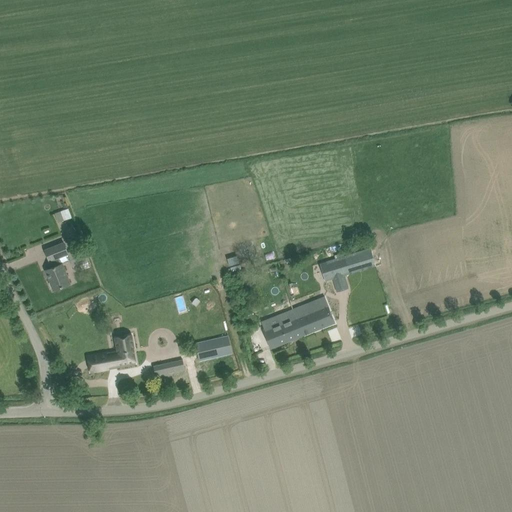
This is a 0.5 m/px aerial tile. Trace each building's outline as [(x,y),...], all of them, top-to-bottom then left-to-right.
[(55,213),(58,222),(72,218),(69,208),(55,213)] [(80,236),(76,238),(79,247),(84,246),(80,236)] [(69,255),(64,242),(45,250),(49,261),(51,260),(53,267),(46,270),(50,280),(49,283),(51,287),(53,288),(53,290),(63,286),(71,283),(63,263),(61,264),(59,259),(69,255)] [(69,251),(74,265),(89,259),(84,246),(79,247),(69,251)] [(370,248),(320,263),(325,281),(375,265),(374,260),(370,248)] [(238,264),(229,267),(231,274),(240,271),(238,264)] [(296,269),(302,284),(316,278),(310,264),(296,269)] [(142,329),(171,321),(165,297),(130,307),(133,319),(139,317),(142,329)] [(305,304),(293,309),(303,335),(335,323),(327,304),(308,312),(305,304)] [(279,323),(263,330),(270,348),(303,335),(293,309),(276,316),(279,323)] [(258,328),(254,314),(247,317),(252,330),(258,328)] [(156,333),(145,335),(148,346),(158,344),(156,333)] [(89,375),(134,365),(130,349),(132,349),(129,335),(112,339),(115,353),(85,359),(89,375)] [(228,335),(195,343),(199,361),(232,353),(228,335)] [(183,360),(153,366),(156,380),(170,377),(169,372),(184,368),(183,360)]
